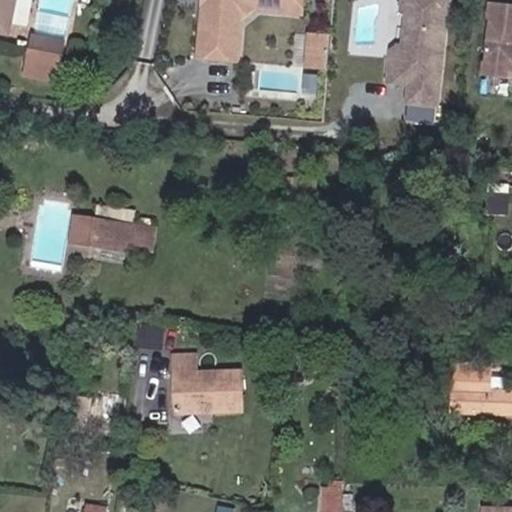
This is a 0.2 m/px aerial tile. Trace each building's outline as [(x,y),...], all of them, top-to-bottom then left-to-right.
[(0,0),(0,29),(9,32),(15,0),(0,0)] [(236,8),(243,2),(246,6),(299,10),(300,0),(201,0),(201,3),(199,5),(198,11),(201,13),(197,54),(235,57),(239,12),(236,8)] [(434,102),(445,0),(400,0),(400,5),(406,5),(402,43),(401,51),(395,50),(392,79),(408,80),(406,99),(434,102)] [(511,0),(490,0),(482,71),(511,73),(511,59),(511,58),(511,0)] [(326,65),(328,35),(308,33),(306,63),(326,65)] [(33,47),(45,49),(44,38),(35,36),(33,47)] [(71,43),(44,38),(45,49),(69,54),(71,43)] [(392,79),(395,50),(401,51),(402,43),(396,42),(388,49),(385,78),(392,79)] [(33,47),(30,80),(47,82),(45,49),(33,47)] [(45,49),(47,82),(65,84),(69,54),(45,49)] [(500,212),(501,192),(482,191),(481,211),(500,212)] [(95,220),(73,218),(69,245),(91,248),(95,220)] [(95,220),(91,248),(153,256),(156,229),(95,220)] [(198,372),(198,354),(173,354),(175,414),(244,413),(242,371),(198,372)] [(451,413),(511,414),(511,393),(489,394),(489,374),(451,373),(451,413)] [(124,430),(127,397),(112,396),(109,428),(124,430)]
